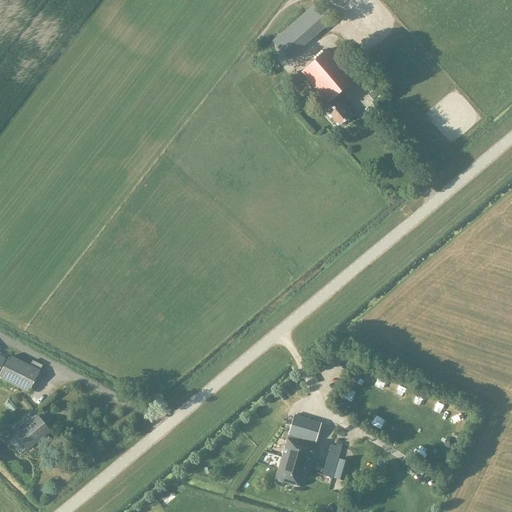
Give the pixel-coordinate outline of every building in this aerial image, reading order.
[(313,5),(272,41),(288,59),(329,23),(313,5)] [(327,50),(301,73),(327,103),(328,103),(332,108),(327,113),(339,126),(349,118),(338,105),(342,101),(337,95),(354,81),(327,50)] [(301,80),(295,72),(285,82),(291,89),(301,80)] [(381,93),(376,88),(369,94),(373,100),(381,93)] [(29,366),(11,357),(10,359),(8,357),(7,359),(0,356),(0,377),(0,378),(0,379),(28,393),(39,371),(41,366),(31,361),(29,366)] [(346,393),(356,399),(360,390),(351,385),(346,393)] [(437,407),(447,410),(449,401),(439,398),(437,407)] [(275,479),(301,487),(320,423),(294,415),(275,479)] [(27,450),(50,431),(37,417),(21,431),(17,426),(12,431),(27,450)] [(331,444),(321,475),(331,478),(341,447),(331,444)] [(339,459),(333,479),(345,482),(350,463),(339,459)]
